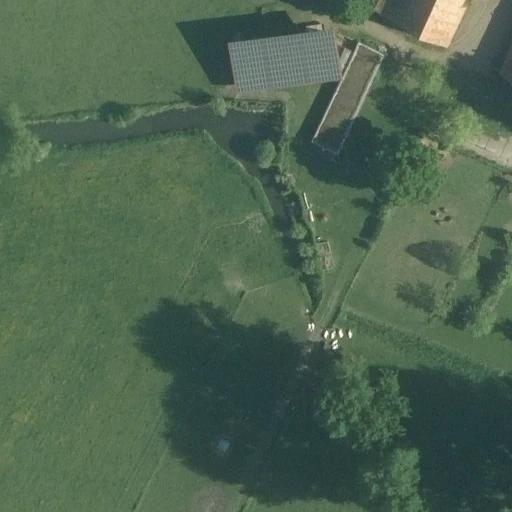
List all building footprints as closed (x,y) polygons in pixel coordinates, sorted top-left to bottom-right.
[(378,0),(375,9),(447,44),(466,5),(462,3),(463,0),(378,0)] [(237,44),(241,84),(337,72),(333,33),(237,44)] [(383,54),(359,42),(348,65),(372,77),(383,54)] [(511,44),(500,71),(511,76),(511,44)] [(348,65),(314,138),(337,151),(372,77),(348,65)]
